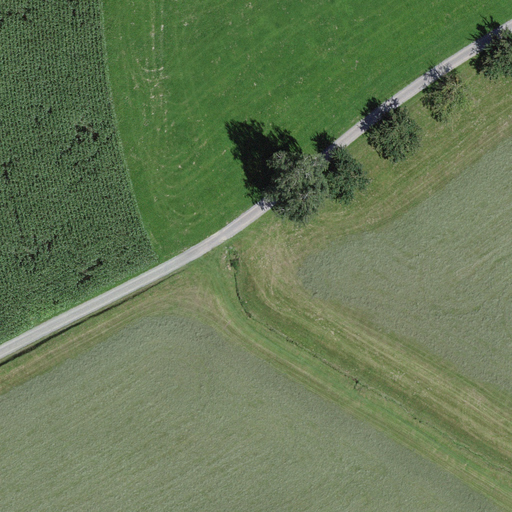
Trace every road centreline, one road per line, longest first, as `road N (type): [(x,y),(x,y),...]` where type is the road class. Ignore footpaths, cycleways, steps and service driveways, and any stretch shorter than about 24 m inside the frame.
road 1 (track): [(511,26),(402,94),(199,250),(0,354)]
road 2 (track): [(511,493),(247,325),(199,250)]
